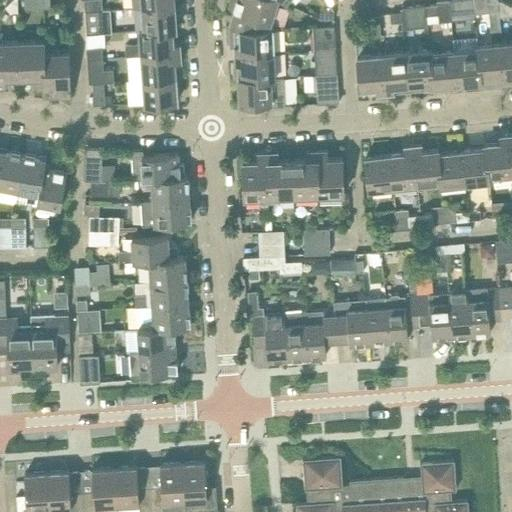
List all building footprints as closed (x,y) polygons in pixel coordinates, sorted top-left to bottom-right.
[(102,9),(101,0),(84,0),(85,10),(110,9),(110,8),(102,9)] [(230,0),(228,8),(234,10),(229,26),(240,30),(240,29),(256,28),(269,27),(276,0),(230,0)] [(451,20),(449,0),(437,0),(437,4),(425,5),(426,14),(427,14),(427,22),(451,20)] [(474,13),(473,0),(449,0),(451,20),(475,17),(474,13)] [(486,0),(473,0),(474,13),(498,10),(498,6),(498,0),(487,2),(486,0)] [(498,0),(499,6),(498,6),(499,10),(498,10),(499,16),(511,15),(510,5),(499,6),(498,0)] [(176,29),(174,4),(142,6),(144,32),(172,29),(176,29)] [(426,14),(425,5),(401,7),(403,21),(404,29),(428,26),(427,22),(427,14),(426,14)] [(85,10),(84,35),(111,32),(110,9),(85,10)] [(402,11),(390,12),(391,22),(403,21),(402,11)] [(313,26),(314,50),(336,48),(335,25),(313,26)] [(235,45),(235,53),(273,51),(272,27),(269,27),(256,28),(240,29),(240,30),(229,26),(230,46),(235,45)] [(368,36),(367,26),(355,28),(356,37),(368,36)] [(173,42),(172,29),(144,32),(140,32),(142,54),(180,51),(179,42),(173,42)] [(44,52),(44,40),(19,41),(20,77),(33,76),(34,84),(43,84),(44,84),(43,52),(44,52)] [(511,40),(502,42),(505,80),(511,79),(511,40)] [(0,85),(6,85),(6,77),(20,77),(19,41),(0,41),(0,85)] [(478,48),(480,76),(495,75),(496,81),(505,80),(502,42),(477,44),(478,48)] [(92,46),(93,58),(102,57),(102,45),(92,46)] [(338,72),(336,48),(314,50),(316,74),(338,72)] [(406,51),(409,90),(432,88),(432,85),(433,85),(431,52),(431,48),(406,51)] [(480,76),(478,48),(454,50),(457,82),(482,80),(481,76),(480,76)] [(431,52),(433,85),(457,82),(454,50),(431,52)] [(49,52),(44,52),(43,52),(44,84),(43,84),(44,96),(70,95),(69,51),(49,52)] [(181,61),(180,51),(142,54),(143,78),(176,76),(175,62),(181,61)] [(274,51),(273,51),(235,53),(236,62),(233,62),(234,76),(242,76),(243,77),(271,76),(271,77),(284,76),(284,73),(275,74),(274,51)] [(406,51),(382,53),(386,92),(409,90),(406,51)] [(386,92),(382,53),(357,55),(360,88),(375,86),(376,92),(386,92)] [(103,69),(102,57),(93,58),(93,59),(85,59),(85,70),(92,70),(93,82),(114,81),(113,69),(103,69)] [(339,102),(338,72),(316,74),(318,103),(339,102)] [(177,101),(176,76),(143,78),(145,103),(146,103),(177,101)] [(242,76),(234,76),(234,78),(238,77),(240,102),(271,101),(271,105),(285,105),(284,76),(271,77),(271,76),(243,77),(242,76)] [(114,81),(93,82),(94,94),(93,94),(93,104),(105,103),(105,93),(114,93),(113,81),(114,81)] [(489,177),(511,173),(511,172),(508,134),(499,135),(500,141),(485,143),(485,147),(489,177)] [(422,143),(412,145),(416,183),(440,180),(441,180),(438,152),(439,152),(438,148),(423,150),(422,143)] [(389,153),(393,185),(416,183),(412,145),(403,146),(404,152),(389,153)] [(102,147),(84,147),(83,179),(112,179),(114,180),(114,164),(101,163),(102,147)] [(464,184),(490,181),(489,177),(485,147),(460,150),(464,184)] [(23,153),(0,149),(0,151),(0,185),(16,189),(23,153)] [(143,149),(132,149),(133,179),(144,178),(170,175),(188,174),(180,174),(178,152),(143,154),(143,149)] [(318,193),(317,149),(306,150),(307,158),(293,158),(294,194),(318,193)] [(317,149),(318,193),(344,192),(343,156),(328,157),(328,149),(317,149)] [(440,180),(440,186),(464,184),(460,150),(439,152),(438,152),(441,180),(440,180)] [(260,203),(269,203),(267,151),(257,152),(257,160),(243,160),(244,197),(260,196),(260,203)] [(278,151),(267,151),(269,203),(279,202),(279,195),(294,194),(293,158),(279,159),(278,151)] [(46,157),(23,153),(16,189),(38,193),(39,193),(44,165),(45,165),(46,157)] [(393,185),(389,153),(365,156),(369,188),(393,185)] [(39,193),(38,193),(35,208),(46,210),(47,203),(60,205),(67,169),(45,165),(44,165),(39,193)] [(189,198),(188,174),(170,175),(144,178),(151,178),(153,201),(189,198)] [(119,194),(120,180),(114,180),(112,179),(111,194),(119,194)] [(191,221),(189,198),(153,201),(154,223),(191,221)] [(408,208),(395,209),(397,226),(409,225),(408,215),(408,208)] [(480,208),(467,209),(468,219),(481,218),(480,208)] [(467,209),(456,210),(457,220),(468,219),(467,209)] [(433,223),(432,213),(420,214),(421,224),(433,223)] [(421,224),(420,214),(408,215),(410,225),(421,224)] [(118,231),(119,215),(90,215),(89,229),(118,231)] [(0,246),(11,247),(11,217),(0,217),(0,246)] [(25,217),(11,217),(11,247),(26,246),(26,226),(25,217)] [(48,217),(34,217),(34,246),(49,245),(48,217)] [(384,227),(384,217),(373,218),(373,228),(384,227)] [(329,227),(304,228),(304,241),(330,239),(329,227)] [(168,256),(166,228),(128,231),(129,250),(119,250),(117,259),(149,257),(168,256)] [(118,244),(118,231),(89,229),(89,244),(118,244)] [(284,229),(258,230),(259,242),(284,241),(284,229)] [(330,239),(304,241),(305,254),(330,253),(330,239)] [(284,241),(259,242),(259,256),(285,254),(284,241)] [(285,254),(259,256),(260,267),(285,266),(285,254)] [(187,279),(185,256),(168,256),(149,257),(151,281),(187,279)] [(354,260),(354,258),(331,258),(332,274),(341,274),(341,273),(356,272),(355,260),(354,260)] [(374,258),(363,259),(355,260),(356,272),(364,271),(364,279),(376,278),(374,258)] [(446,258),(438,259),(439,270),(446,270),(447,269),(446,258)] [(89,268),(76,269),(77,286),(90,285),(98,284),(97,270),(89,270),(89,268)] [(431,269),(415,270),(416,290),(432,289),(431,269)] [(187,279),(151,281),(151,293),(135,294),(136,306),(189,303),(187,279)] [(91,293),(90,285),(77,286),(77,294),(91,293)] [(511,285),(499,286),(502,319),(511,318),(511,289),(511,290),(511,285)] [(468,298),(467,286),(447,288),(448,291),(451,335),(471,333),(468,298)] [(468,298),(471,333),(491,332),(490,320),(502,319),(499,286),(487,287),(488,296),(468,298)] [(451,335),(448,291),(429,293),(429,292),(417,292),(420,325),(432,325),(432,336),(451,335)] [(385,304),(387,340),(408,338),(407,326),(420,325),(417,293),(391,293),(390,296),(385,296),(385,304)] [(365,298),(334,301),(335,309),(338,343),(350,342),(350,343),(369,341),(366,305),(365,298)] [(86,299),(76,299),(76,308),(87,308),(86,299)] [(190,325),(189,303),(136,306),(138,328),(174,326),(190,325)] [(366,305),(369,341),(387,340),(385,304),(366,305)] [(303,311),(306,356),(327,355),(326,344),(338,343),(335,309),(303,311)] [(86,310),(80,310),(78,310),(78,324),(86,323),(86,310)] [(296,357),(306,356),(303,311),(285,313),(288,358),(288,362),(297,361),(296,357)] [(32,314),(32,322),(34,366),(59,365),(57,339),(70,339),(69,312),(45,313),(32,314)] [(268,359),(288,358),(285,313),(284,312),(252,314),(255,346),(267,345),(268,359)] [(0,351),(8,352),(9,367),(34,366),(32,322),(18,323),(17,315),(0,315),(0,351)] [(176,349),(174,326),(138,328),(138,329),(125,329),(127,352),(129,351),(129,352),(176,349)] [(92,332),(79,332),(80,355),(98,354),(98,353),(93,353),(92,332)] [(177,371),(176,349),(129,352),(131,375),(177,371)] [(100,381),(98,354),(80,355),(81,382),(100,381)] [(341,455),(303,457),(305,487),(308,487),(308,501),(296,502),(297,511),(469,511),(468,499),(451,500),(450,490),(456,490),(454,458),(421,461),(422,478),(404,480),(404,475),(350,479),(350,483),(343,483),(341,455)] [(205,460),(183,462),(186,510),(216,508),(215,484),(207,485),(205,460)] [(160,463),(162,485),(150,486),(152,511),(163,511),(163,501),(185,500),(183,462),(160,463)] [(137,465),(115,466),(117,504),(139,502),(139,511),(152,511),(150,486),(139,487),(137,465)] [(92,468),(94,490),(82,491),(83,511),(95,511),(95,505),(117,504),(115,466),(92,468)] [(69,470),(47,471),(49,511),(83,511),(82,491),(71,491),(69,470)] [(49,511),(47,471),(25,473),(27,508),(23,509),(23,511),(49,511)]
